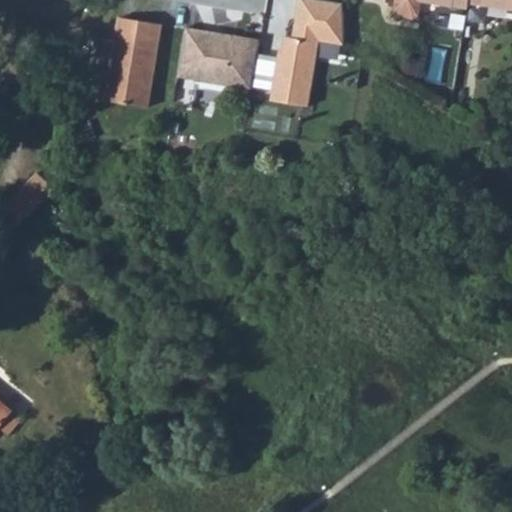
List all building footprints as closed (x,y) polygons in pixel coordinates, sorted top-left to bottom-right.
[(344,4),(317,0),(298,0),(293,39),(288,39),(287,51),(278,50),(271,102),(310,107),(319,41),(345,47),(344,4)] [(420,0),(428,0),(472,6),(473,1),(472,0),(394,0),(395,16),(415,19),(419,14),(420,0)] [(107,101),(148,108),(162,24),(120,17),(107,101)] [(187,29),(179,76),(251,89),(260,41),(225,35),(217,40),(208,39),(209,33),(187,29)] [(1,210),(20,226),(36,209),(61,182),(42,165),(1,210)] [(0,433),(2,431),(16,412),(0,400),(0,395),(1,393),(0,392),(0,433)] [(25,420),(16,412),(2,431),(12,439),(25,420)]
